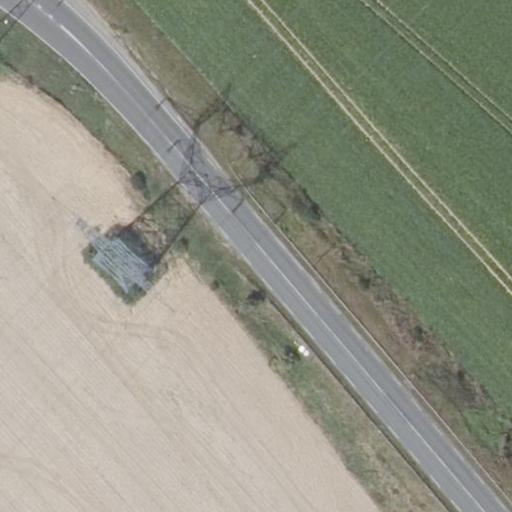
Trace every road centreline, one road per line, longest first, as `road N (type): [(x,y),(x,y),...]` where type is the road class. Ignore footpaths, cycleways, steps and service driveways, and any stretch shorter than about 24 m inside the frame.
road 1 (primary): [(487,511),(206,181)]
road 2 (primary): [(5,0),(93,64),(206,181)]
road 3 (primary): [(206,181),(93,33),(54,0)]
